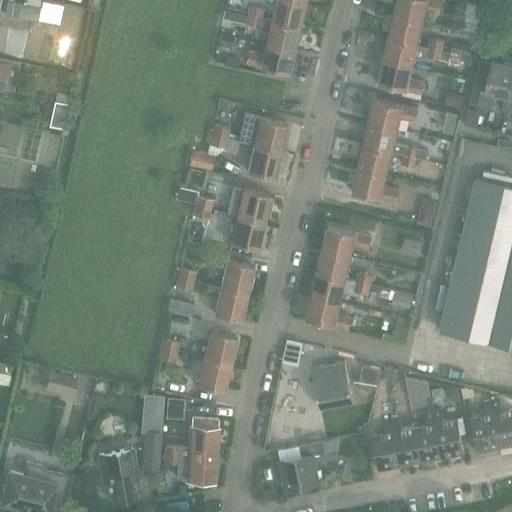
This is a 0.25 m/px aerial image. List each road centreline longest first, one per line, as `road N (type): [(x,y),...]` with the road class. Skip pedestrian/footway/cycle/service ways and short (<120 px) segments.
road 1 (residential): [(236,511),(250,406),(349,0)]
road 2 (residential): [(273,511),(511,462)]
